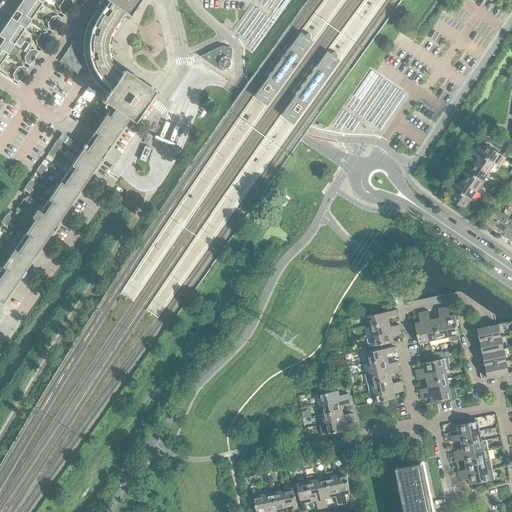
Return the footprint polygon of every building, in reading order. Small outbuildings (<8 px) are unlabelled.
[(39,0),(22,0),(22,1),(37,11),(43,2),(39,0)] [(130,12),(138,0),(103,0),(93,14),(91,19),(89,23),(87,28),(85,32),(84,37),(84,42),(71,41),(71,50),(68,50),(60,61),(71,69),(75,68),(76,72),(78,76),(89,71),(91,75),(94,79),(97,83),(100,87),(104,90),(107,93),(102,100),(107,103),(126,117),(129,118),(132,120),(133,120),(135,120),(154,92),(153,90),(153,89),(134,76),(126,70),(123,71),(122,68),(118,65),(114,59),(112,52),(112,44),(113,37),(116,30),(127,15),(126,13),(130,12)] [(22,1),(16,9),(31,19),(37,11),(22,1)] [(16,9),(10,18),(25,28),(31,19),(16,9)] [(25,28),(10,18),(5,26),(19,36),(25,28)] [(5,26),(0,32),(0,35),(14,45),(19,36),(5,26)] [(14,45),(0,35),(0,48),(8,53),(14,45)] [(227,47),(225,47),(225,46),(223,46),(222,46),(221,47),(218,48),(200,56),(219,69),(221,70),(223,71),(225,71),(226,70),(228,70),(229,70),(230,69),(231,68),(232,66),(232,65),(232,64),(233,64),(233,62),(233,49),(231,47),(229,47),(227,47)] [(129,118),(107,103),(104,107),(109,110),(94,132),(89,140),(43,207),(27,196),(24,201),(23,200),(18,208),(18,209),(15,213),(31,224),(0,269),(0,305),(1,306),(50,233),(51,234),(59,222),(58,222),(106,151),(129,118)] [(62,133),(58,139),(62,142),(64,143),(68,137),(62,133)] [(73,140),(68,137),(64,143),(69,146),(73,140)] [(477,146),(475,150),(498,166),(504,156),(487,145),(484,151),(477,146)] [(149,152),(151,148),(145,146),(144,148),(142,151),(141,154),(140,158),(139,159),(145,162),(146,160),(147,157),(149,152)] [(498,166),(475,150),(472,154),(478,158),(475,163),(489,173),(495,165),(497,166),(498,166)] [(489,173),(475,163),(471,169),(465,165),(463,168),(483,182),(489,173)] [(483,182),(463,168),(460,172),(466,176),(463,181),(477,191),(483,182)] [(477,191),(463,181),(459,186),(453,182),(451,186),(474,202),(474,201),(472,199),(477,191)] [(474,202),(451,186),(448,190),(454,194),(450,199),(467,211),(474,202)] [(493,228),(503,214),(493,208),(484,222),(493,228)] [(503,214),(493,228),(502,234),(511,220),(503,214)] [(511,220),(502,234),(511,240),(511,239),(511,220)] [(443,308),(449,337),(450,342),(460,340),(457,326),(459,326),(458,320),(456,320),(455,315),(450,316),(448,307),(443,308)] [(440,318),(435,319),(439,339),(449,337),(443,308),(438,309),(440,318)] [(370,326),(389,322),(388,317),(397,316),(396,310),(368,316),(370,326)] [(439,339),(435,319),(431,320),(428,311),(423,312),(430,341),(439,339)] [(430,341),(423,312),(419,313),(420,322),(415,323),(419,343),(430,341)] [(389,322),(370,326),(372,336),(400,330),(399,325),(390,327),(389,322)] [(481,341),(502,337),(499,324),(471,330),(473,337),(479,336),(481,341)] [(400,330),(372,336),(374,346),(393,342),(392,337),(401,335),(400,330)] [(502,337),(481,341),(482,347),(475,348),(476,355),(504,349),(502,337)] [(368,363),(388,359),(387,354),(395,352),(394,347),(366,353),(368,363)] [(507,361),(504,349),(476,355),(478,362),(484,360),(486,366),(507,361)] [(417,375),(445,369),(445,368),(450,367),(448,358),(423,363),(424,368),(416,370),(417,375)] [(389,364),(388,359),(368,363),(370,373),(399,367),(398,362),(389,364)] [(507,361),(486,366),(487,371),(480,373),(481,379),(509,374),(507,361)] [(399,367),(370,373),(366,374),(368,384),(372,383),(392,378),(391,374),(400,372),(399,367)] [(445,369),(417,375),(418,380),(426,378),(427,383),(448,379),(445,369)] [(392,378),(372,383),(374,392),(403,386),(402,382),(393,383),(392,378)] [(448,379),(427,383),(428,387),(420,389),(421,395),(450,388),(448,379)] [(403,386),(374,392),(376,402),(396,398),(395,393),(404,391),(403,386)] [(450,388),(421,395),(422,399),(431,397),(432,403),(452,398),(450,388)] [(321,405),(349,399),(348,394),(340,396),(339,390),(319,395),(321,405)] [(349,399),(321,405),(323,414),(343,410),(342,405),(350,404),(349,399)] [(344,415),(343,410),(323,414),(325,424),(353,418),(352,413),(344,415)] [(353,418),(325,424),(327,434),(347,430),(346,425),(354,423),(353,418)] [(451,437),(479,431),(477,421),(457,425),(458,430),(449,432),(451,437)] [(479,431),(451,437),(452,442),(460,440),(462,445),(482,441),(479,431)] [(486,440),(482,441),(462,445),(463,450),(454,452),(455,457),(488,450),(486,440)] [(488,450),(455,457),(456,462),(465,460),(466,465),(490,459),(488,450)] [(490,459),(466,465),(467,469),(458,471),(459,476),(492,469),(490,459)] [(407,511),(434,511),(424,462),(398,467),(407,511)] [(492,469),(459,476),(460,481),(469,479),(470,485),(495,479),(492,469)] [(342,504),(337,475),(336,471),(326,473),(327,477),(331,497),(336,496),(337,505),(342,504)] [(337,475),(342,504),(347,503),(346,494),(351,493),(347,473),(337,475)] [(317,479),(316,475),(306,477),(307,481),(311,501),(316,500),(318,509),(323,508),(317,479)] [(327,477),(317,479),(323,508),(328,507),(326,498),(331,497),(327,477)] [(307,481),(297,483),(303,511),(308,511),(306,502),(311,501),(307,481)] [(284,490),(288,511),(293,511),(293,509),(298,508),(294,488),(284,490)] [(288,511),(284,490),(274,492),(278,511),(283,511),(282,511),(288,511)] [(274,492),(264,494),(267,511),(277,511),(278,511),(274,492)] [(267,511),(264,494),(254,496),(257,511),(267,511)]
